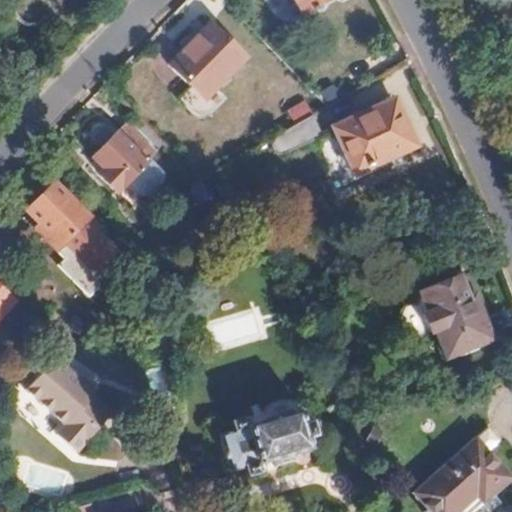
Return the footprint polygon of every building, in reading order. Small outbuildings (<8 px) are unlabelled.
[(329,0),(293,0),(303,16),(329,0)] [(205,98),(245,57),(210,22),(170,63),(205,98)] [(499,77),(511,73),(511,40),(490,47),(499,77)] [(410,145),(392,103),(335,130),(354,171),(410,145)] [(321,136),(310,116),(268,140),(272,148),(277,153),(283,154),(288,152),(299,146),(314,139),(321,136)] [(165,172),(149,158),(156,151),(126,121),(117,131),(111,125),(107,125),(95,137),(95,141),(101,147),(93,155),(105,167),(99,173),(117,191),(127,180),(141,195),(149,194),(163,179),(165,172)] [(214,195),(209,189),(199,178),(190,185),(190,192),(199,202),(206,202),(214,195)] [(57,250),(89,217),(54,182),(26,211),(48,234),(44,238),(57,250)] [(488,341),(478,315),(482,314),(474,292),(465,296),(456,275),(417,291),(425,312),(420,314),(428,332),(433,330),(444,358),(488,341)] [(46,328),(0,286),(0,330),(26,354),(47,329),(46,328)] [(73,452),(108,414),(90,397),(94,393),(53,357),(24,390),(61,423),(52,433),(73,452)] [(307,448),(305,437),(312,435),(308,420),(300,422),(297,409),(245,425),(243,417),(231,420),(234,429),(218,434),(229,469),(244,464),(247,475),(259,471),(257,463),(307,448)] [(470,511),(509,478),(486,450),(497,440),(486,427),(476,436),(474,436),(410,492),(424,508),(421,511),(422,511),(470,511)]
